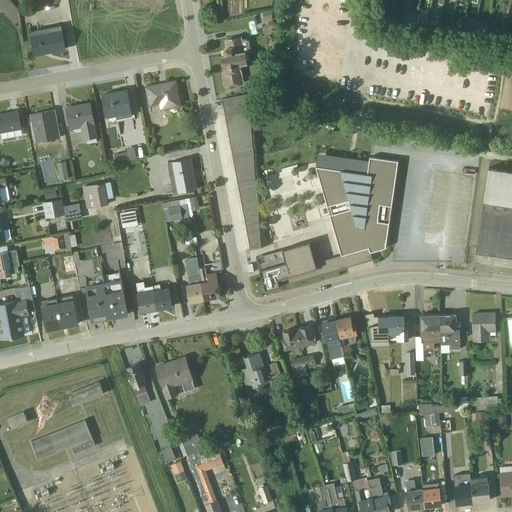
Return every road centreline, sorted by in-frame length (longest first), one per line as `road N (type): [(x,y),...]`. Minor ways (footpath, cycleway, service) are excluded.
road 1 (residential): [(511,286),(393,277),(244,313)]
road 2 (residential): [(244,313),(193,52)]
road 3 (residential): [(244,313),(0,362)]
road 4 (residential): [(0,88),(193,52)]
road 5 (track): [(106,340),(170,511)]
